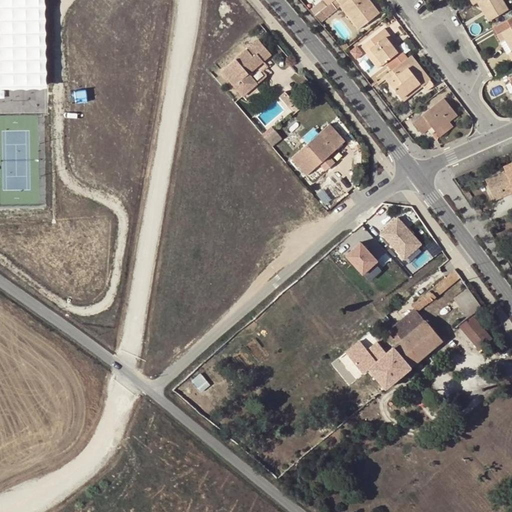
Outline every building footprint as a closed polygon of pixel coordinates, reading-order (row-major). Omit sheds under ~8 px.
[(0,0),(0,83),(46,83),(44,0),(0,0)] [(324,6),(318,0),(317,0),(306,8),(312,15),(324,6)] [(332,0),(354,30),(372,16),(364,5),(367,3),(364,0),(332,0)] [(508,8),(503,0),(471,0),(474,3),(479,0),(486,13),(484,14),(488,19),(508,8)] [(375,13),(367,3),(364,5),(372,16),(375,13)] [(511,18),(497,26),(493,28),(498,37),(497,37),(502,45),(506,42),(508,41),(511,47),(511,54),(509,56),(511,60),(511,18)] [(379,63),(390,55),(393,53),(390,48),(388,46),(391,43),(381,29),(358,46),(362,52),(367,48),(379,63)] [(397,63),(403,59),(393,46),(390,48),(393,53),(390,55),(397,63)] [(374,68),(379,63),(367,48),(362,52),(374,68)] [(273,67),(258,50),(223,81),(245,106),(257,95),(249,87),(273,67)] [(408,55),(403,59),(397,63),(382,75),(398,96),(416,81),(419,86),(420,85),(427,79),(408,55)] [(427,79),(420,85),(423,90),(431,84),(427,79)] [(401,100),(419,86),(416,81),(398,96),(401,100)] [(446,120),(454,114),(441,97),(410,121),(418,133),(420,132),(424,129),(427,133),(428,134),(431,131),(446,120)] [(450,126),(446,120),(431,131),(436,137),(450,126)] [(347,152),(332,134),(294,166),(310,184),(347,152)] [(494,197),(511,190),(511,162),(504,166),(506,170),(486,178),(494,197)] [(382,231),(405,257),(422,242),(398,216),(382,231)] [(363,272),(378,259),(361,241),(347,254),(363,272)] [(460,275),(455,267),(411,304),(414,307),(417,311),(418,310),(460,275)] [(482,306),(469,287),(453,297),(468,318),(477,310),(480,308),(482,306)] [(417,311),(414,307),(397,321),(391,326),(393,329),(401,339),(426,319),(418,310),(417,311)] [(468,318),(460,325),(479,348),(496,333),(477,310),(468,318)] [(386,321),(391,326),(397,321),(393,316),(386,321)] [(368,367),(385,387),(410,366),(442,339),(426,319),(401,339),(399,341),(393,346),(387,351),(368,367)] [(394,336),(399,341),(401,339),(393,329),(389,332),(393,337),(394,336)] [(374,336),(366,343),(369,347),(377,340),(374,336)] [(363,371),(368,367),(387,351),(377,340),(369,347),(366,343),(361,338),(346,351),(363,371)] [(194,379),(202,390),(211,383),(202,372),(194,379)] [(182,380),(171,389),(186,401),(194,395),(182,380)]
